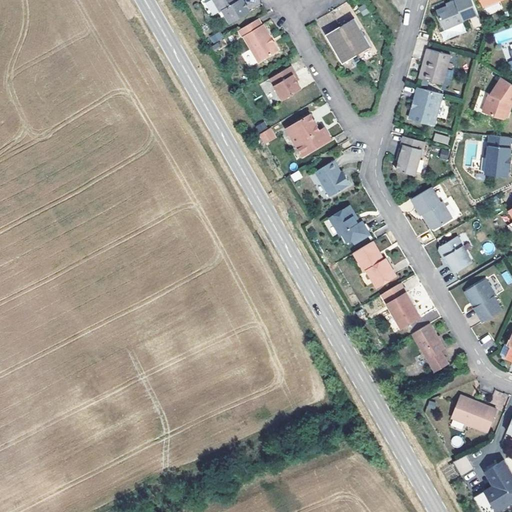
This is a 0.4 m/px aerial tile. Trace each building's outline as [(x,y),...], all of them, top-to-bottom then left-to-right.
[(241,0),(240,1),(240,0),(216,0),(222,11),(224,10),(232,23),(251,12),(244,0),(241,0)] [(480,14),(474,0),(458,0),(457,1),(458,3),(450,6),(439,10),(447,29),(466,21),(466,20),(480,14)] [(323,35),(354,16),(345,2),(315,21),(323,35)] [(241,29),(245,36),(247,35),(262,61),(280,50),(265,24),(264,25),(260,18),(241,29)] [(372,46),(356,18),(328,35),(344,63),(372,46)] [(209,36),(212,43),(223,39),(220,32),(209,36)] [(453,54),(429,48),(427,56),(429,57),(424,78),(445,84),(453,54)] [(285,100),(303,89),(298,81),(295,75),(297,73),(293,66),(272,78),(285,100)] [(511,81),(505,77),(493,95),(491,94),(485,112),(505,119),(510,116),(511,113),(509,108),(511,102),(511,101),(511,81)] [(445,94),(420,87),(417,99),(419,100),(417,109),(415,108),(412,118),(437,125),(445,94)] [(288,129),(304,156),(332,139),(325,128),(321,130),(311,115),(288,129)] [(266,131),(260,134),(264,141),(270,137),(266,131)] [(511,146),(511,137),(491,135),(490,146),(487,148),(487,154),(489,157),(487,174),(509,176),(510,167),(511,167),(511,163),(511,156),(511,150),(511,146)] [(427,142),(406,136),(401,152),(404,153),(402,161),(399,170),(418,175),(427,142)] [(331,197),(352,184),(347,175),(345,177),(342,173),(335,161),(316,172),(331,197)] [(298,171),(290,175),(294,182),(302,177),(298,171)] [(455,218),(445,201),(443,202),(434,187),(414,199),(423,215),(425,214),(427,212),(431,218),(428,220),(433,228),(437,228),(455,218)] [(345,233),(350,242),(356,238),(358,243),(373,234),(366,222),(361,224),(356,216),(357,213),(353,205),(333,217),(343,235),(345,233)] [(459,237),(442,247),(440,248),(444,256),(448,257),(451,262),(456,272),(474,262),(459,237)] [(386,260),(376,241),(372,243),(383,261),(386,260)] [(383,261),(372,243),(356,252),(367,271),(369,270),(379,287),(399,275),(389,258),(386,260),(383,261)] [(511,277),(508,270),(501,274),(507,285),(511,282),(511,277)] [(497,296),(487,279),(469,290),(479,306),(476,307),(484,322),(504,310),(496,296),(497,296)] [(424,317),(403,282),(384,294),(404,329),(424,317)] [(479,306),(469,290),(467,291),(476,307),(479,306)] [(448,349),(432,323),(414,333),(437,373),(452,364),(444,351),(448,349)] [(499,410),(477,401),(476,404),(462,398),(454,418),(490,433),(499,410)] [(454,447),(462,444),(460,435),(451,437),(454,447)] [(460,475),(473,469),(466,455),(453,461),(460,475)] [(483,511),(497,511),(498,511),(511,503),(511,473),(504,461),(489,470),(501,491),(490,497),(485,489),(474,496),(483,511)]
